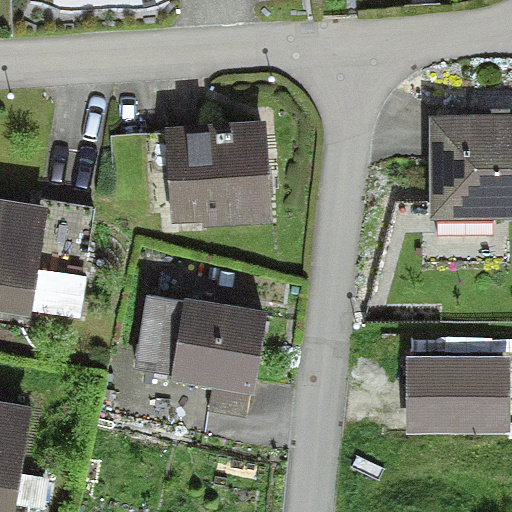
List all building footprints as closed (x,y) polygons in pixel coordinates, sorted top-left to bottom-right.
[(505,111),(487,111),(488,123),(432,123),(433,237),(489,236),(489,214),(511,213),(511,122),(505,122),(505,111)] [(260,167),(258,127),(165,133),(170,205),(201,203),(202,213),(229,211),(229,220),(259,218),(255,167),(260,167)] [(35,211),(38,212),(29,265),(54,269),(64,206),(36,202),(35,211)] [(28,274),(29,265),(38,212),(35,211),(0,205),(0,307),(10,309),(16,272),(28,274)] [(89,210),(64,206),(54,269),(79,273),(89,210)] [(243,415),(247,387),(259,316),(144,297),(133,370),(208,381),(204,409),(243,415)] [(506,360),(410,359),(410,429),(506,429),(506,360)] [(22,412),(0,408),(0,472),(12,474),(22,412)]
